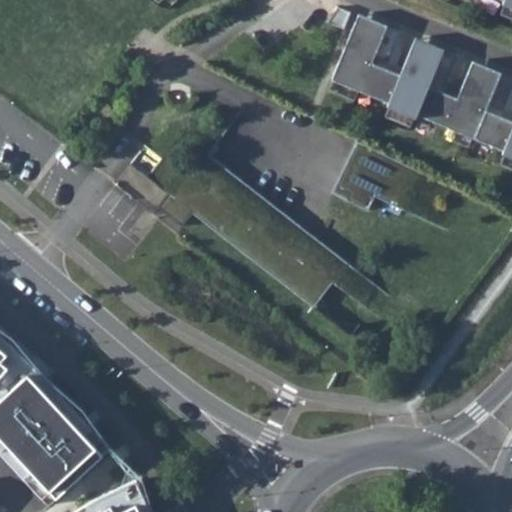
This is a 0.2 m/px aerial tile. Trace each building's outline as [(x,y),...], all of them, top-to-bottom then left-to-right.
[(328,21),(344,28),(351,11),(339,7),(328,21)] [(352,66),(372,19),(359,13),(340,60),(352,66)] [(332,78),(511,152),(511,119),(501,115),(511,89),(511,76),(486,66),(471,103),(444,92),(460,55),(456,53),(456,54),(429,42),(414,79),(401,74),(387,68),(403,31),(399,30),(372,19),(352,66),(340,60),(332,78)] [(414,79),(429,42),(416,37),(401,74),(414,79)] [(471,103),(486,66),(473,61),(458,97),(471,103)] [(357,140),(335,186),(349,193),(346,199),(368,209),(375,195),(395,205),(422,171),(357,140)] [(168,192),(158,206),(183,225),(194,212),(314,306),(348,262),(312,234),(309,240),(297,235),(301,226),(208,153),(174,197),(168,192)] [(0,360),(16,343),(0,329),(0,360)] [(0,444),(4,449),(52,503),(115,444),(62,390),(16,343),(0,360),(0,444)] [(152,511),(138,482),(75,511),(152,511)]
